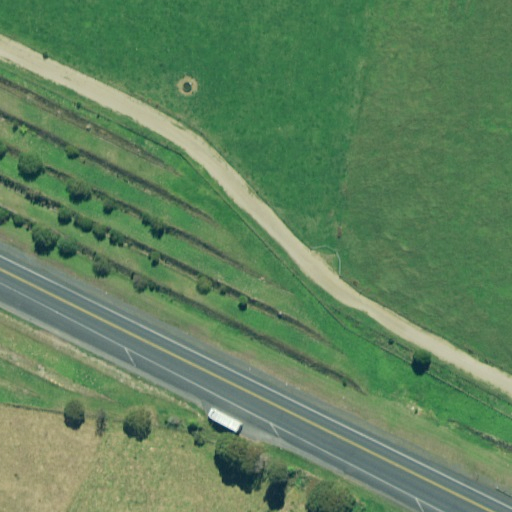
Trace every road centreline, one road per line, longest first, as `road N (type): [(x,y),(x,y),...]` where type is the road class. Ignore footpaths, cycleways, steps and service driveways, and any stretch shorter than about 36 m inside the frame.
road 1 (track): [(0,47),(177,135),(305,258),(414,336),(511,386)]
road 2 (trunk): [(0,256),(494,511)]
